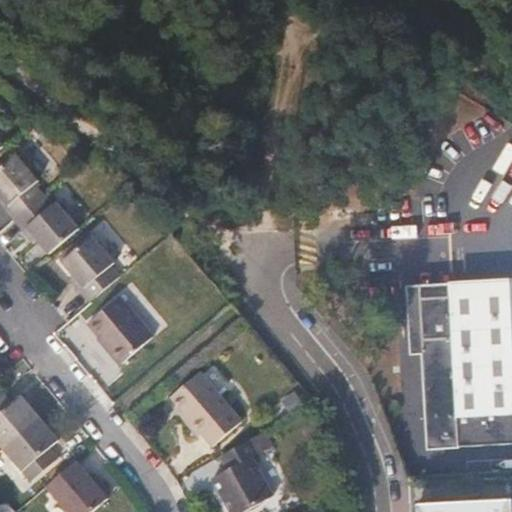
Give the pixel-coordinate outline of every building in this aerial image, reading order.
[(0,198),(0,200),(17,223),(49,196),(40,186),(44,182),(22,156),(0,174),(0,191),(3,195),(0,198)] [(49,196),(17,223),(35,245),(41,241),(54,255),(85,230),(62,202),(58,205),(49,196)] [(104,295),(123,278),(115,269),(119,263),(96,236),(66,263),(78,278),(74,281),(94,304),(104,295)] [(511,291),(425,297),(432,445),(511,441),(511,291)] [(121,300),(87,327),(121,367),(154,341),(121,300)] [(191,423),(186,428),(198,442),(203,438),(213,451),(242,427),(201,376),(173,401),(184,415),(191,423)] [(0,447),(4,452),(40,422),(21,399),(11,407),(3,397),(0,399),(0,447)] [(179,419),(186,428),(191,423),(184,415),(179,419)] [(59,446),(40,422),(4,452),(32,485),(59,463),(50,453),(59,446)] [(258,458),(250,444),(219,461),(227,475),(212,484),(227,511),(252,511),(272,501),(251,462),(258,458)] [(97,511),(109,502),(78,464),(48,489),(67,511),(97,511)] [(511,511),(511,495),(420,499),(420,511),(511,511)]
